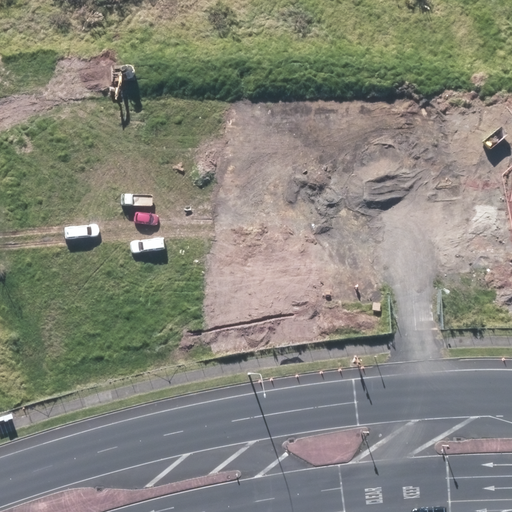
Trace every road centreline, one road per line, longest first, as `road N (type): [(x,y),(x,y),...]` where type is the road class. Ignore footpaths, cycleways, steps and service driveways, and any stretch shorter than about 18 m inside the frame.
road 1 (secondary): [(0,484),(192,421),(354,398),(511,392)]
road 2 (secondary): [(511,507),(375,511)]
